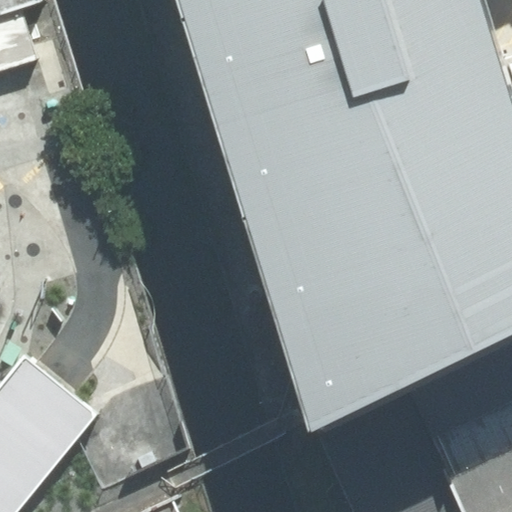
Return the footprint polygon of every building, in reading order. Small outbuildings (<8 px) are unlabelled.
[(0,0),(0,32),(48,18),(42,0),(0,0)] [(220,0),(324,261),(511,187),(511,15),(506,0),(220,0)] [(60,386),(26,357),(0,387),(0,511),(10,511),(93,414),(60,386)] [(511,359),(454,387),(499,480),(511,473),(511,359)] [(511,511),(511,473),(499,480),(448,505),(451,511),(511,511)]
